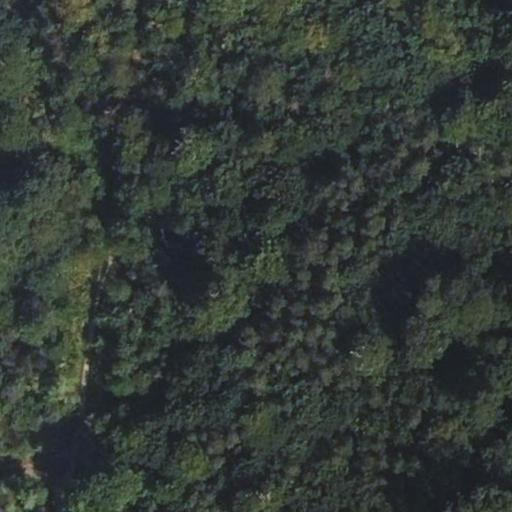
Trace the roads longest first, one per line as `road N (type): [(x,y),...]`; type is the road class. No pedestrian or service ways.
road 1 (motorway): [(511,410),(0,490)]
road 2 (track): [(64,511),(131,0)]
road 3 (motorway): [(188,511),(511,461)]
